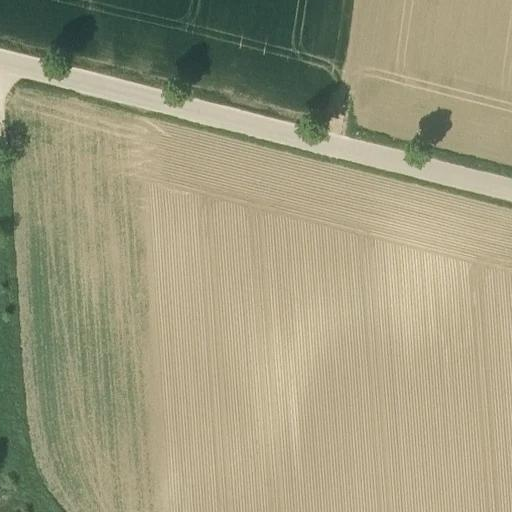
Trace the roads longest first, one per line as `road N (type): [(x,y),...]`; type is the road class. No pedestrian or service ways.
road 1 (unclassified): [(511,192),(0,61)]
road 2 (track): [(4,62),(32,458),(81,511)]
